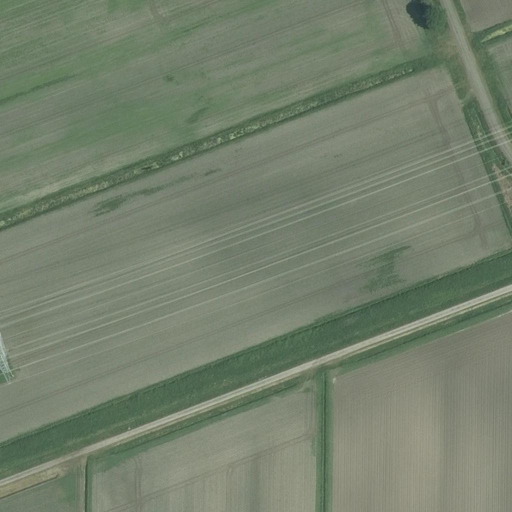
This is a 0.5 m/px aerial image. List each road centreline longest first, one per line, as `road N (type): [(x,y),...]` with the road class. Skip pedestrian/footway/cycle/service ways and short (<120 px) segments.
road 1 (track): [(511,285),(7,480)]
road 2 (unclassified): [(511,157),(444,0)]
